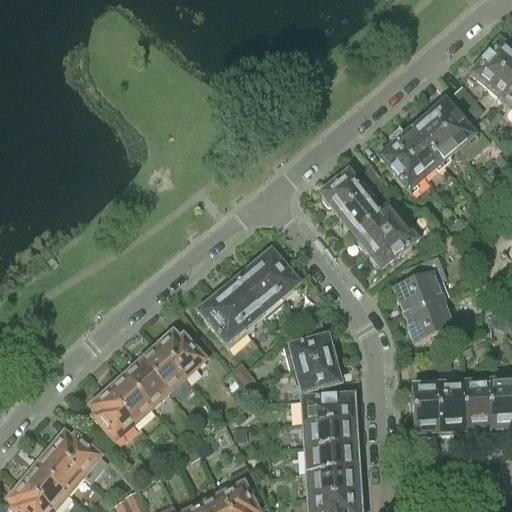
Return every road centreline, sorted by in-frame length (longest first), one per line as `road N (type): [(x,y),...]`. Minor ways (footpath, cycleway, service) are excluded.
road 1 (residential): [(265,201),(76,361),(0,442)]
road 2 (residential): [(382,480),(365,333),(265,201)]
road 3 (residential): [(265,201),(501,0)]
road 4 (residential): [(382,480),(511,472)]
